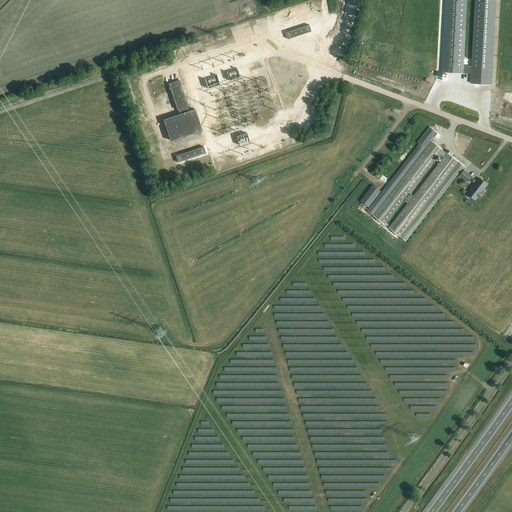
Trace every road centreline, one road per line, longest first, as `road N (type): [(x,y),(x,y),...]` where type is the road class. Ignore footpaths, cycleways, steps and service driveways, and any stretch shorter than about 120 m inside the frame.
road 1 (unclassified): [(402,511),(511,358)]
road 2 (motorway): [(511,400),(431,511)]
